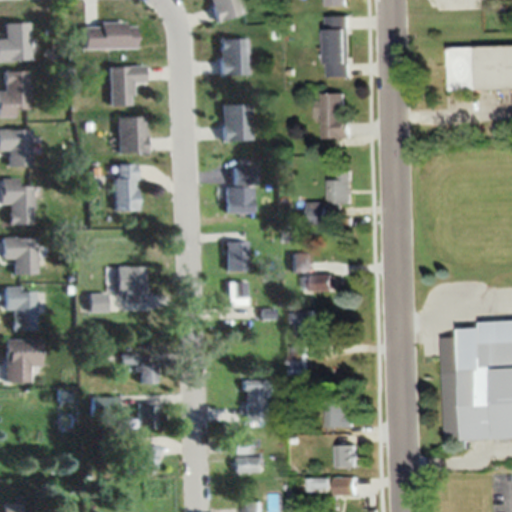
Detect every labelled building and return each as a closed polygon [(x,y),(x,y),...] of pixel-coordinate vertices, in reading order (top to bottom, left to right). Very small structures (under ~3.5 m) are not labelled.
[(325,76),(349,76),(349,15),(325,15),(325,76)] [(29,22),(5,22),(5,37),(0,37),(0,60),(30,60),(29,22)] [(135,22),(84,22),(84,48),(135,48),(135,22)] [(220,74),(248,74),(248,37),(220,37),(220,74)] [(511,45),(449,47),(450,90),(511,88),(511,45)] [(109,105),(134,105),(133,84),(144,84),(144,65),(109,65),(109,105)] [(28,70),(4,71),(5,92),(0,91),(0,116),(15,117),(15,109),(29,108),(28,70)] [(323,138),(347,138),(347,92),(323,92),(323,138)] [(251,140),(251,104),(222,104),(222,140),(251,140)] [(117,152),(147,152),(147,116),(117,116),(117,152)] [(31,166),(31,129),(0,129),(0,151),(7,151),(7,166),(31,166)] [(112,211),(136,211),(136,163),(112,163),(112,211)] [(226,213),(254,213),(254,166),(234,166),(234,187),(226,187),(226,213)] [(350,172),(339,172),(339,180),(328,180),(328,203),(350,203),(350,172)] [(10,224),(32,224),(32,186),(18,186),(18,178),(0,177),(0,202),(10,203),(10,224)] [(36,273),(36,236),(1,236),(1,258),(12,258),(12,273),(36,273)] [(246,271),(246,241),(226,241),(226,271),(246,271)] [(292,252),(292,272),(306,272),(306,252),(292,252)] [(144,266),(116,266),(116,291),(125,291),(125,299),(144,299),(144,266)] [(305,275),(305,290),(336,290),(336,275),(305,275)] [(226,282),(226,304),(246,304),(246,282),(226,282)] [(35,288),(4,287),(3,310),(13,310),(12,329),(34,330),(35,288)] [(89,310),(106,310),(106,293),(89,293),(89,310)] [(319,336),(318,310),(292,311),(294,338),(319,336)] [(444,338),(447,440),(511,437),(511,320),(483,322),(483,327),(463,328),(463,337),(444,338)] [(39,366),(39,338),(4,338),(4,382),(29,382),(29,366),(39,366)] [(308,345),(290,345),(290,374),(308,374),(308,345)] [(134,363),(134,384),(155,384),(155,363),(134,363)] [(266,421),(266,379),(242,379),(242,421),(266,421)] [(137,428),(160,428),(160,403),(137,403),(137,428)] [(355,413),(349,413),(349,403),(330,403),(330,427),(355,427),(355,413)] [(360,444),(338,444),(338,466),(360,466),(360,444)] [(131,473),(156,473),(156,445),(140,445),(140,453),(131,453),(131,473)] [(263,456),(233,456),(233,472),(263,472),(263,456)] [(336,495),(358,495),(358,477),(336,477),(336,495)] [(308,491),(330,491),(330,478),(308,478),(308,491)] [(244,501),(244,511),(261,511),(262,501),(244,501)] [(3,511),(22,511),(23,503),(4,503),(3,511)]
